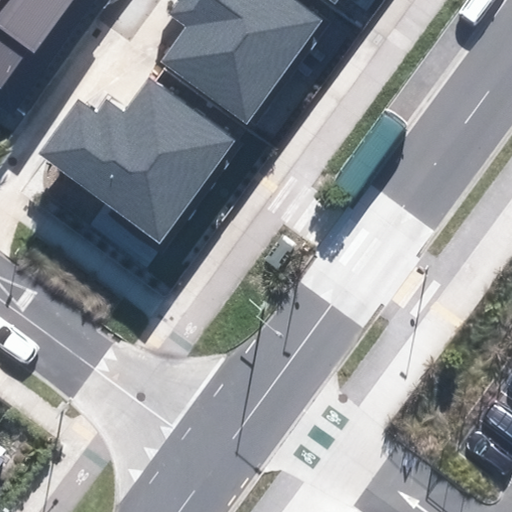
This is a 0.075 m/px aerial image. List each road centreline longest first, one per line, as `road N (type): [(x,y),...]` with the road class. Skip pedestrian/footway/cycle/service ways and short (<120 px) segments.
road 1 (tertiary): [(511,54),(216,454)]
road 2 (residential): [(0,293),(216,454)]
